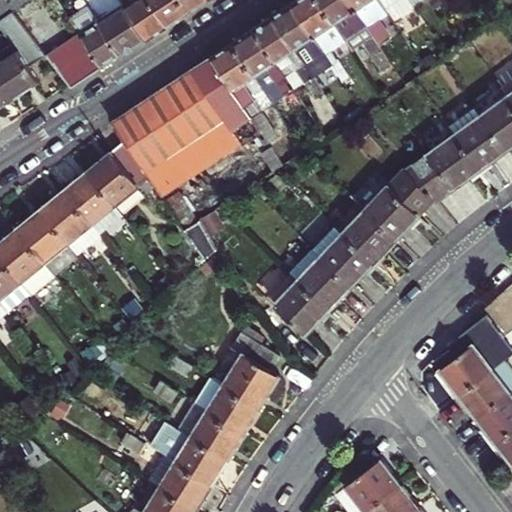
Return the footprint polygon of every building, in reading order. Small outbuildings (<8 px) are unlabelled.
[(0,0),(0,20),(9,14),(0,0)] [(21,6),(16,0),(0,0),(9,14),(21,6)] [(136,45),(148,37),(127,5),(123,0),(88,0),(91,4),(123,54),(136,45)] [(134,0),(127,5),(148,37),(159,30),(169,23),(154,0),(134,0)] [(154,0),(169,23),(180,16),(190,10),(183,0),(154,0)] [(183,0),(190,10),(201,3),(204,0),(183,0)] [(332,59),(325,48),(293,0),(290,0),(283,4),(274,10),(314,71),(314,70),(332,59)] [(293,0),(325,48),(337,40),(326,24),(335,18),(323,0),(293,0)] [(323,0),(335,18),(344,13),(356,28),(359,26),(367,37),(374,32),(367,21),(353,0),(323,0)] [(353,0),(367,21),(377,13),(368,0),(353,0)] [(382,0),(395,19),(396,18),(403,14),(394,0),(382,0)] [(71,18),(80,32),(103,67),(113,60),(123,54),(91,4),(71,18)] [(256,22),(278,56),(286,50),(295,65),(303,78),(314,71),(274,10),(265,16),(256,22)] [(21,51),(0,64),(0,79),(11,97),(39,78),(35,71),(30,64),(46,53),(14,12),(10,15),(2,21),(21,51)] [(344,13),(335,18),(346,35),(356,28),(344,13)] [(385,25),(377,13),(367,21),(374,32),(376,32),(385,25)] [(346,35),(335,18),(326,24),(337,40),(346,35)] [(245,28),(235,35),(256,69),(267,61),(285,89),(295,82),(287,70),(278,56),(256,22),(245,28)] [(103,67),(80,32),(47,54),(69,82),(72,87),(88,77),(103,67)] [(367,37),(363,40),(380,66),(393,59),(376,32),(374,32),(367,37)] [(256,69),(235,35),(224,42),(212,50),(252,109),(253,109),(262,102),(245,75),(256,69)] [(227,125),(252,109),(212,50),(176,73),(139,96),(129,102),(167,163),(227,125)] [(286,50),(278,56),(287,70),(295,65),(286,50)] [(267,61),(256,69),(274,96),(274,95),(285,89),(267,61)] [(0,104),(11,97),(0,79),(0,104)] [(511,100),(508,95),(483,114),(491,125),(509,150),(511,147),(511,100)] [(138,152),(145,164),(159,187),(174,175),(167,163),(129,102),(113,112),(130,140),(138,152)] [(494,160),(509,150),(491,125),(483,114),(477,104),(449,124),(455,134),(480,170),(494,160)] [(253,109),(252,109),(227,125),(167,163),(174,175),(247,130),(268,164),(273,161),(281,155),(253,109)] [(459,185),(480,170),(455,134),(410,166),(436,197),(438,200),(459,185)] [(110,156),(89,173),(116,207),(141,187),(148,195),(159,187),(145,164),(138,152),(130,140),(110,156)] [(410,166),(367,206),(397,237),(409,225),(436,197),(410,166)] [(67,190),(94,224),(116,207),(89,173),(78,182),(67,190)] [(72,242),(94,224),(67,190),(55,199),(44,208),(72,242)] [(343,230),(374,260),(385,248),(397,237),(367,206),(343,230)] [(19,227),(47,262),(72,242),(44,208),(32,218),(19,227)] [(314,246),(320,252),(343,230),(337,223),(314,246)] [(0,251),(24,280),(47,262),(19,227),(7,237),(0,242),(0,251)] [(343,230),(320,252),(350,284),(362,272),(374,260),(343,230)] [(24,280),(0,251),(0,297),(1,299),(24,280)] [(339,295),(350,284),(320,252),(297,275),(327,307),(339,295)] [(32,290),(55,271),(47,262),(24,280),(32,290)] [(316,318),(327,307),(297,275),(273,299),(304,330),(316,318)] [(8,308),(32,290),(24,280),(1,299),(8,308)] [(0,315),(8,308),(1,299),(0,299),(0,315)] [(441,395),(446,401),(498,363),(501,360),(483,335),(434,373),(442,384),(436,389),(441,395)] [(289,370),(252,346),(242,363),(252,370),(232,401),(270,424),(280,408),(290,392),(280,386),(289,370)] [(511,381),(498,363),(446,401),(452,408),(457,416),(464,411),(471,419),(504,394),(511,387),(511,381)] [(195,393),(202,383),(183,371),(177,382),(195,393)] [(204,420),(216,427),(232,401),(219,394),(204,420)] [(511,400),(510,402),(504,394),(471,419),(477,428),(471,432),(476,439),(481,446),(511,421),(511,400)] [(261,437),(270,424),(232,401),(216,427),(253,450),(261,437)] [(188,445),(200,452),(216,427),(204,420),(188,445)] [(511,421),(481,446),(487,453),(493,461),(499,457),(507,467),(511,462),(511,421)] [(200,452),(237,476),(245,463),(253,450),(216,427),(200,452)] [(200,452),(188,445),(172,434),(156,460),(172,471),(184,478),(200,452)] [(149,456),(131,444),(125,455),(143,467),(149,456)] [(228,489),(237,476),(200,452),(184,478),(220,502),(228,489)] [(368,456),(353,467),(347,477),(339,489),(343,495),(350,490),(367,511),(371,511),(386,501),(404,486),(397,478),(391,470),(384,463),(377,468),(368,456)] [(157,496),(168,503),(184,478),(172,471),(157,496)] [(168,503),(181,511),(214,511),(220,502),(184,478),(168,503)] [(418,511),(422,510),(413,498),(404,486),(386,501),(371,511),(418,511)] [(367,511),(350,490),(343,495),(340,497),(351,511),(367,511)] [(181,511),(168,503),(162,511),(181,511)]
